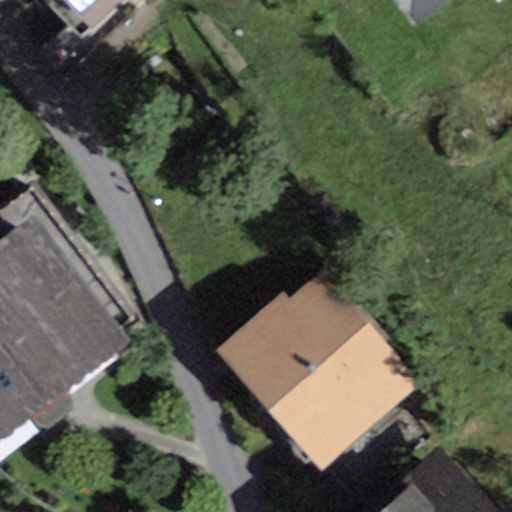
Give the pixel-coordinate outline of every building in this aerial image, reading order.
[(62,0),(78,17),(79,17),(86,10),(96,0),(62,0)] [(109,35),(86,10),(79,17),(78,17),(38,47),(62,78),(109,35)] [(0,211),(0,418),(25,400),(35,413),(41,414),(60,399),(61,393),(50,380),(131,318),(31,187),(0,211)] [(404,375),(326,280),(290,310),(287,307),(236,352),(319,449),(404,375)] [(332,463),(356,490),(390,460),(366,433),(332,463)] [(475,511),(437,469),(390,511),(475,511)]
